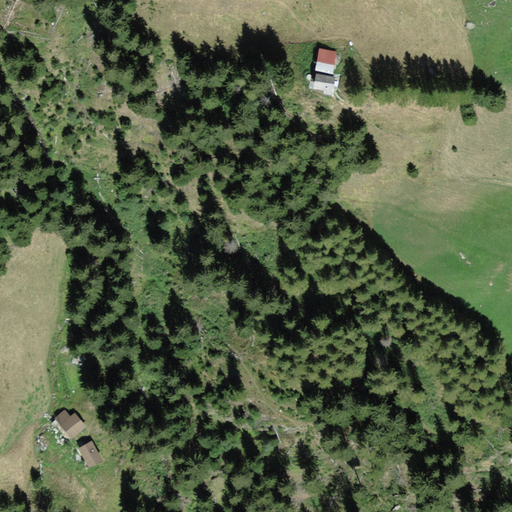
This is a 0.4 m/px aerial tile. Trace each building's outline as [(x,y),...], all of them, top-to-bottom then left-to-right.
[(336,51),(320,48),(316,70),(332,73),(336,51)] [(335,77),(317,74),(314,90),(331,93),(335,77)] [(21,174),(7,184),(16,197),(30,188),(21,174)] [(65,411),(57,417),(71,436),(83,426),(75,416),(71,418),(65,411)] [(99,459),(90,444),(81,449),(89,465),(99,459)]
